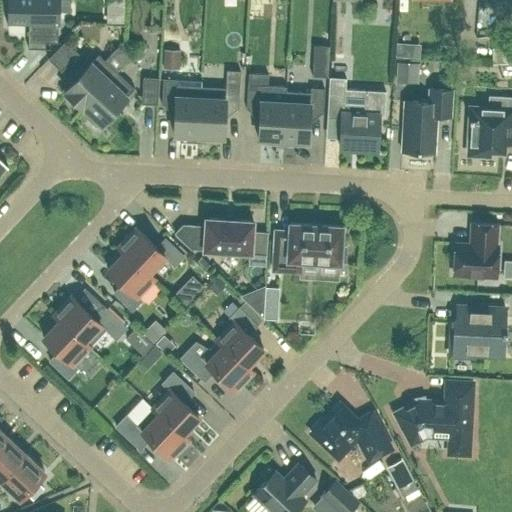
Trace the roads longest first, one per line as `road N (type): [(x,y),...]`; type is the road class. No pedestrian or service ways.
road 1 (residential): [(165,511),(389,281),(410,253),(412,196)]
road 2 (residential): [(412,196),(358,185),(127,174)]
road 3 (residential): [(127,174),(117,202),(0,327)]
road 4 (residential): [(144,511),(0,372)]
